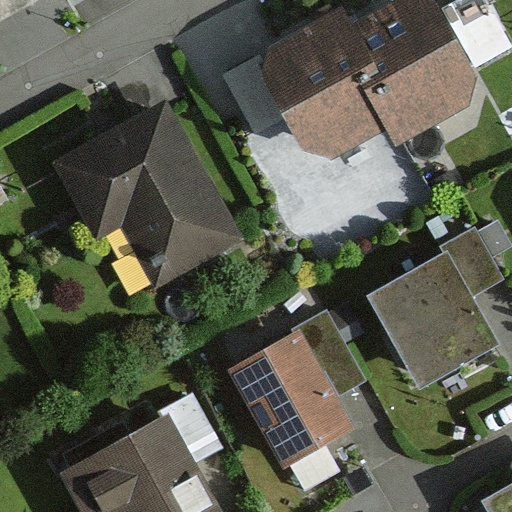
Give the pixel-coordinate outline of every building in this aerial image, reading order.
[(24,0),(0,0),(0,22),(28,6),(24,0)] [(418,2),(356,38),(383,83),(369,91),(390,127),(403,149),(478,104),(418,2)] [(319,168),(390,127),(369,91),(383,83),(356,38),(346,20),(261,70),(319,168)] [(166,102),(51,163),(93,240),(120,225),(153,287),(241,240),(166,102)] [(362,306),(419,401),(495,357),(464,304),(498,284),(473,241),(362,306)] [(321,322),(224,378),(281,476),(351,436),(332,404),(359,388),(321,322)] [(212,511),(160,419),(55,477),(73,511),(212,511)] [(511,511),(511,489),(476,509),(477,511),(511,511)]
